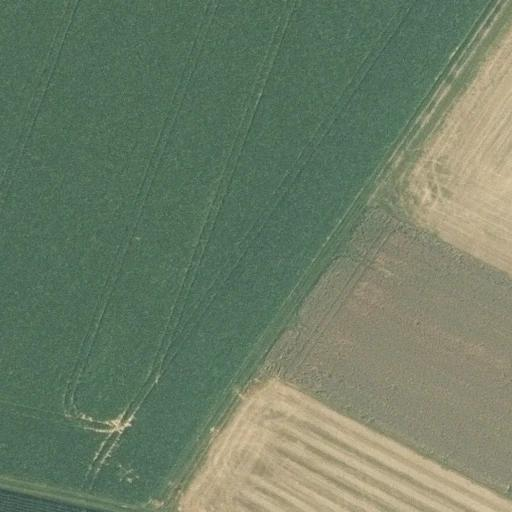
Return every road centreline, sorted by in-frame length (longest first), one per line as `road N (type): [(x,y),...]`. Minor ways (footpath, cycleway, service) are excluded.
road 1 (track): [(156,511),(400,181),(507,0)]
road 2 (track): [(0,487),(130,511)]
